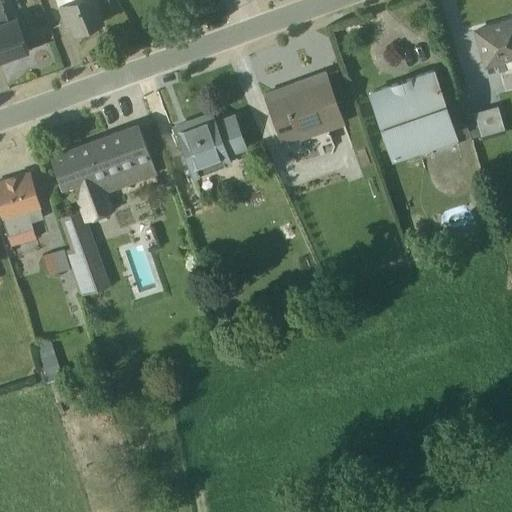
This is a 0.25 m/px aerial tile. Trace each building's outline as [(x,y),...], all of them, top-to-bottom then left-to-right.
[(0,0),(0,60),(27,50),(8,0),(0,0)] [(91,0),(54,0),(64,24),(67,22),(72,34),(100,23),(91,0)] [(492,72),(511,66),(511,20),(474,31),(486,66),(490,65),(492,72)] [(419,158),(456,145),(431,71),(369,93),(392,159),(416,151),(419,158)] [(342,124),(323,72),(263,94),(282,146),(342,124)] [(193,179),(194,179),(198,177),(197,175),(223,165),(224,167),(230,165),(227,156),(244,149),(232,116),(213,123),(210,114),(188,122),(174,128),(177,136),(193,179)] [(106,193),(155,175),(137,126),(49,158),(61,191),(73,187),(76,198),(74,199),(78,211),(75,212),(57,218),(68,249),(64,251),(79,296),(108,285),(86,221),(109,212),(112,210),(106,193)] [(0,181),(0,216),(9,246),(34,238),(30,222),(41,219),(28,173),(27,173),(0,181)] [(61,250),(41,256),(47,276),(67,270),(61,250)]
